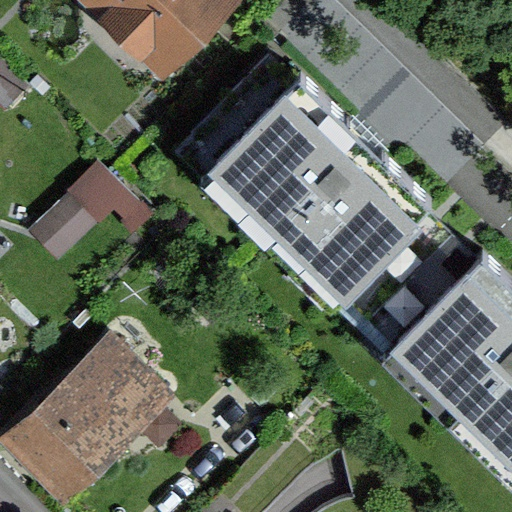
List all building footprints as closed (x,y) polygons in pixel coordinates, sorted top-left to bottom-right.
[(103,0),(163,58),(218,0),(103,0)] [(308,246),(373,309),(450,230),(424,205),(431,198),(382,149),(378,153),(346,122),(350,118),(300,69),(293,77),(269,53),(191,131),(255,194),(240,210),(293,262),(308,246)] [(69,193),(34,227),(58,252),(93,218),(69,193)] [(491,424),(511,445),(511,276),(483,248),(476,255),(450,230),(373,309),(437,372),(421,388),(475,440),(491,424)] [(16,429),(66,479),(124,422),(128,426),(167,387),(113,333),(16,429)]
